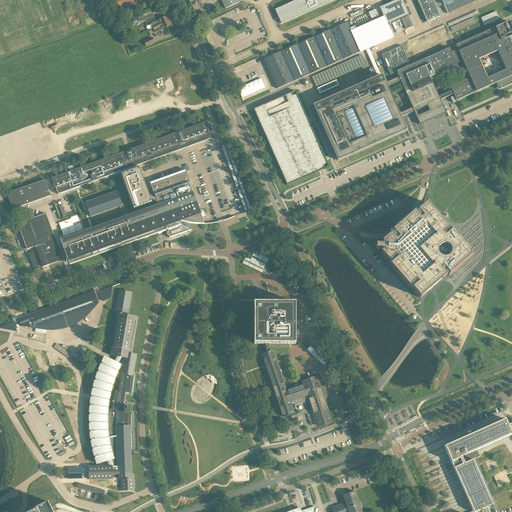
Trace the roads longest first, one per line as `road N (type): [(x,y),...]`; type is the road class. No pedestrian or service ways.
road 1 (unclassified): [(283,490),(243,372),(230,253)]
road 2 (unclassified): [(152,488),(141,405),(158,287),(146,257)]
road 3 (unclassified): [(222,98),(5,177)]
road 4 (unclassified): [(152,488),(108,507),(72,499),(0,392)]
road 5 (unclassified): [(477,141),(285,226)]
road 6 (unclassified): [(285,226),(222,98)]
road 7 (unclassified): [(505,394),(396,448)]
road 8 (unclassified): [(283,490),(396,448)]
